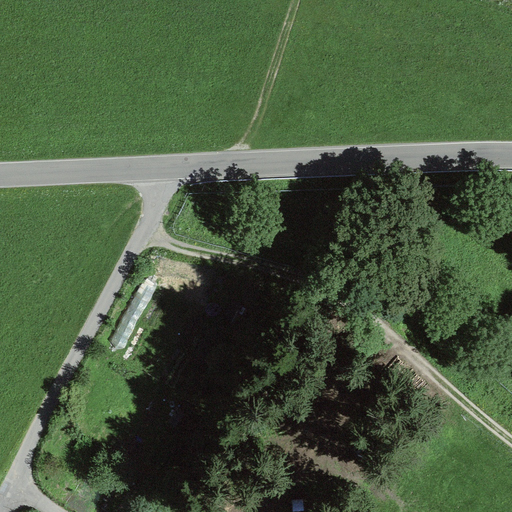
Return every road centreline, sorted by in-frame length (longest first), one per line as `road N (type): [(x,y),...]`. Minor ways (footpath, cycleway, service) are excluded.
road 1 (track): [(511,442),(423,362),(281,279),(141,228)]
road 2 (unclassified): [(160,172),(141,228),(9,476),(67,511)]
road 3 (tertiary): [(160,172),(511,155)]
road 4 (track): [(236,167),(293,0)]
road 5 (tertiary): [(0,178),(160,172)]
